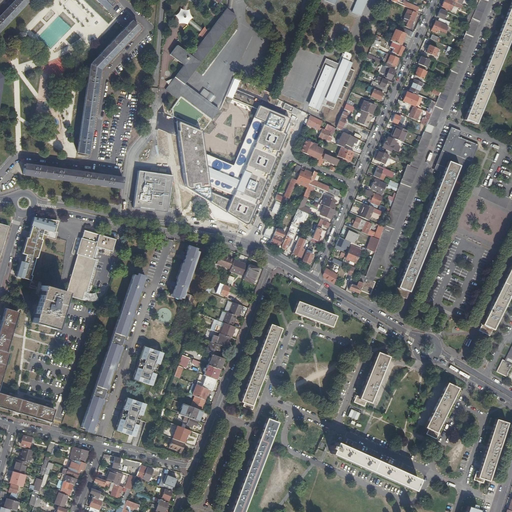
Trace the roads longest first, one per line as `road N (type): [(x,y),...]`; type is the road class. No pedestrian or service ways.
road 1 (residential): [(98,446),(173,231)]
road 2 (residential): [(194,466),(275,258)]
road 3 (tertiary): [(248,243),(208,229),(34,202)]
road 4 (residential): [(435,340),(480,250),(463,245),(427,336)]
road 5 (unclassified): [(353,185),(433,0)]
road 6 (tertiary): [(33,209),(173,231)]
road 7 (tertiary): [(312,280),(415,346)]
road 8 (tertiary): [(419,339),(312,280)]
